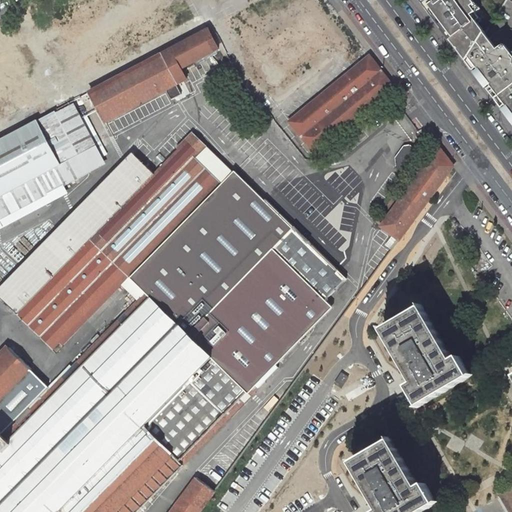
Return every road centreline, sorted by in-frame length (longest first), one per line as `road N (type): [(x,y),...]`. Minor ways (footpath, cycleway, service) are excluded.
road 1 (secondary): [(357,0),(511,202)]
road 2 (secondary): [(511,162),(388,0)]
